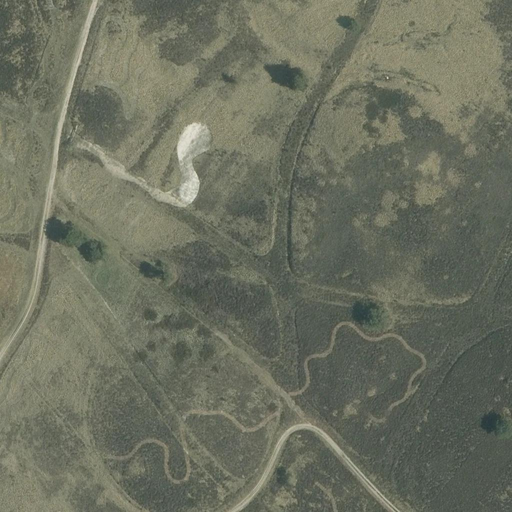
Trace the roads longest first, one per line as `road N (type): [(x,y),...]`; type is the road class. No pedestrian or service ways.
road 1 (track): [(0,357),(34,288),(64,101),(95,0)]
road 2 (track): [(396,511),(329,440),(305,426),(286,433),(262,480),(231,511)]
